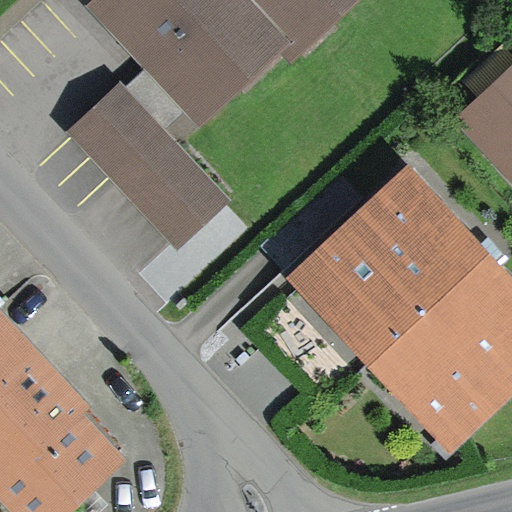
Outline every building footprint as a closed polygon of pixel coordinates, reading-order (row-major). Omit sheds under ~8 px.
[(87,0),(84,4),(143,66),(198,125),(279,49),(290,61),(354,0),(87,0)] [(511,58),(449,117),(511,185),(511,58)] [(125,83),(120,78),(64,130),(110,178),(176,248),(232,196),(125,83)] [(511,396),(511,269),(406,159),(285,273),(454,451),(511,396)] [(91,402),(0,305),(0,496),(14,511),(67,511),(127,457),(83,410),(91,402)]
